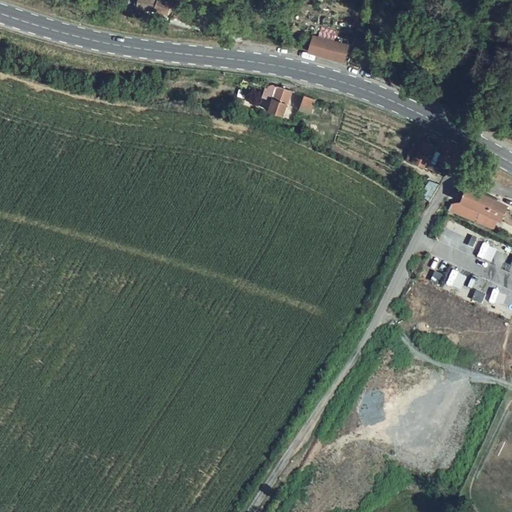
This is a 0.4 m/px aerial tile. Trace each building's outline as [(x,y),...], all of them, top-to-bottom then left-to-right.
[(138,0),(137,7),(153,10),(169,15),(172,4),(159,0),(138,0)] [(335,32),(321,28),(318,39),(333,43),(335,32)] [(318,39),(314,37),(308,52),(332,58),(341,61),(346,47),(333,43),(318,39)] [(291,90),(278,86),(270,111),(283,115),(291,90)] [(303,112),(310,114),(316,99),(305,95),(298,113),(302,115),(303,112)] [(480,117),(473,114),(471,120),(478,123),(480,117)] [(417,139),(408,159),(424,167),(426,164),(438,169),(440,166),(449,171),(456,160),(447,154),(436,148),(434,146),(425,142),(417,139)] [(508,205),(468,188),(462,202),(480,210),(501,220),(508,205)] [(476,221),(480,210),(462,202),(452,204),(448,210),(476,221)] [(457,245),(463,231),(449,225),(443,239),(457,245)] [(479,237),(474,235),(470,246),(475,247),(479,237)] [(447,275),(436,270),(431,282),(441,286),(447,275)] [(488,294),(478,290),(474,299),(484,304),(488,294)] [(465,434),(483,394),(469,388),(451,428),(465,434)] [(446,435),(433,462),(448,469),(461,442),(446,435)]
